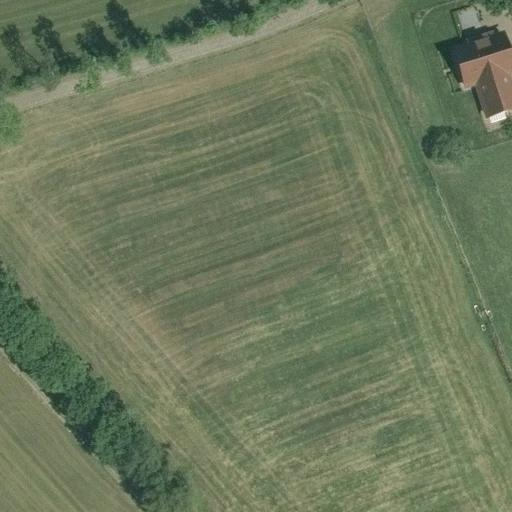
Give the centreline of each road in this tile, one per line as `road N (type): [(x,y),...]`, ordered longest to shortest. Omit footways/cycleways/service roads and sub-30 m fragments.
road 1 (unclassified): [(0,108),(338,0)]
road 2 (unclassified): [(159,511),(0,334)]
